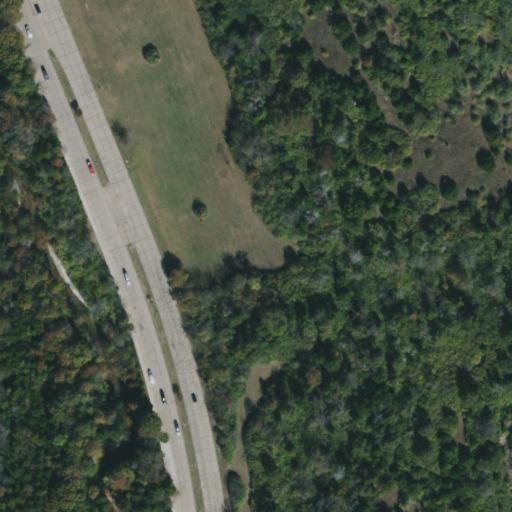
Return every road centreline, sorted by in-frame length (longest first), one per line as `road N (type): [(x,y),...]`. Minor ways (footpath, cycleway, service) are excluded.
road 1 (secondary): [(14,0),(126,268),(188,511)]
road 2 (secondary): [(216,511),(198,410),(165,301),(44,0)]
